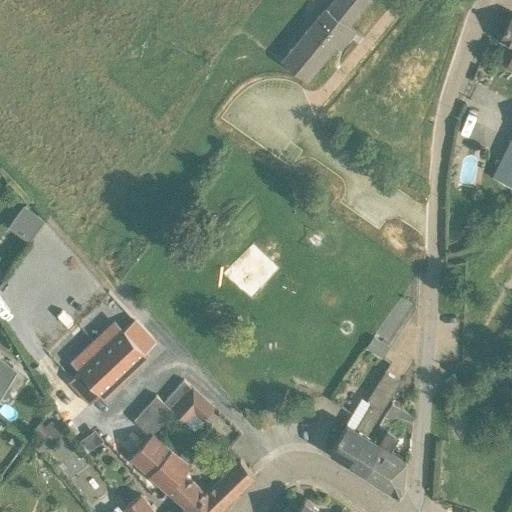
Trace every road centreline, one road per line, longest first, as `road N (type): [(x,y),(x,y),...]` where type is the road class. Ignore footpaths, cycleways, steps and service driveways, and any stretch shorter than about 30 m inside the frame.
road 1 (unclassified): [(404,511),(420,471),(444,115),(484,0)]
road 2 (residential): [(246,511),(281,469),(298,463),(332,473),(384,511)]
